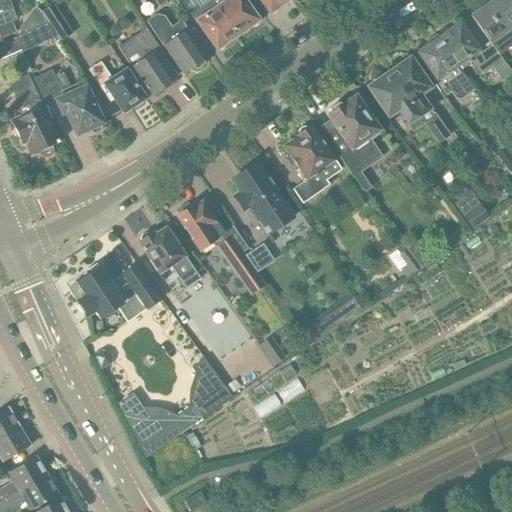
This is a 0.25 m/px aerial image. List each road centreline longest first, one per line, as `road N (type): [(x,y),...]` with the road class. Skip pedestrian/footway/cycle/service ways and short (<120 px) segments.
road 1 (tertiary): [(6,230),(124,182),(391,0)]
road 2 (secondary): [(142,511),(80,404),(6,230)]
road 3 (secondary): [(0,309),(115,511)]
